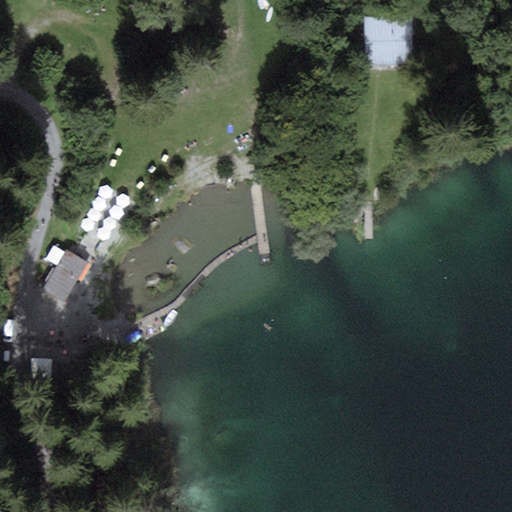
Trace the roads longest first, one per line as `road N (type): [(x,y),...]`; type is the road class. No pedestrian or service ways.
road 1 (track): [(68,511),(52,456),(44,370),(60,153),(40,101),(0,83)]
road 2 (track): [(59,228),(138,155),(186,130),(234,71),(232,0)]
